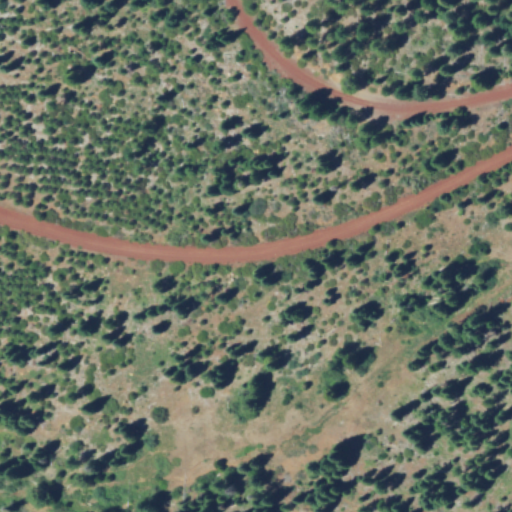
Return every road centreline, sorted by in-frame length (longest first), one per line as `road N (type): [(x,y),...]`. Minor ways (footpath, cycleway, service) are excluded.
road 1 (track): [(511,149),(297,245),(195,256),(69,237),(0,214)]
road 2 (track): [(511,82),(465,99),(352,101),(259,42),(227,0)]
